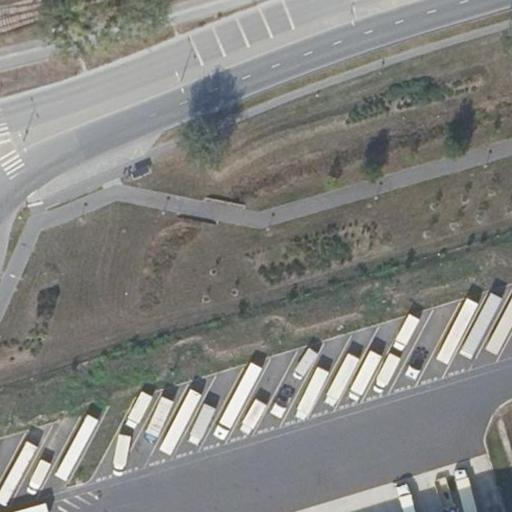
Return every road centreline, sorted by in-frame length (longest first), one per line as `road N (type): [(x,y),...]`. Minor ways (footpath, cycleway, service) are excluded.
road 1 (secondary): [(0,185),(292,62),(482,0)]
road 2 (secondary): [(346,0),(0,118)]
